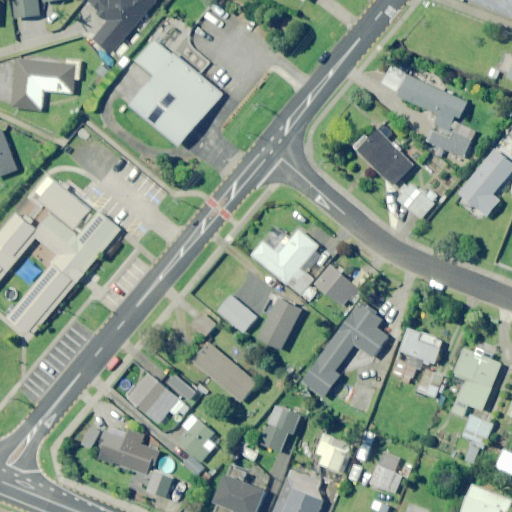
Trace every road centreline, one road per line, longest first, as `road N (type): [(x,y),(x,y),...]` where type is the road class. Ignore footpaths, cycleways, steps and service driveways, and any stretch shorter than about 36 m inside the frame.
road 1 (tertiary): [(1,482),(6,464),(266,148)]
road 2 (residential): [(511,296),(381,239),(266,148)]
road 3 (tertiary): [(266,148),(384,0)]
